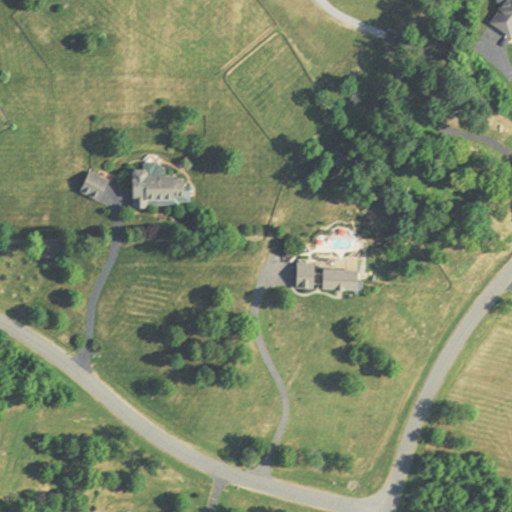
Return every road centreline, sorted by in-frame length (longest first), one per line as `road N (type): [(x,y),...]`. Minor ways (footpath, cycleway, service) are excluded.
road 1 (residential): [(342,511),(188,463),(0,327)]
road 2 (residential): [(382,511),(441,367),(511,276)]
